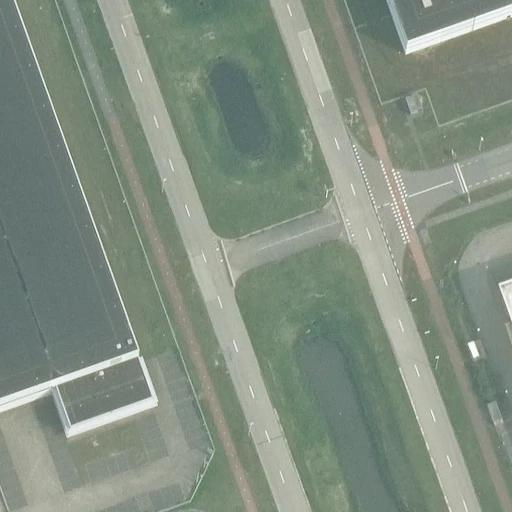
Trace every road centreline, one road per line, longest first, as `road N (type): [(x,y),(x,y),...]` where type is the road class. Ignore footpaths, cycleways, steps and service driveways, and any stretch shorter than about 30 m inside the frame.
road 1 (tertiary): [(110,0),(291,511)]
road 2 (tertiary): [(465,511),(358,216)]
road 3 (tertiary): [(358,216),(283,0)]
road 4 (unclassified): [(358,216),(511,160)]
road 5 (unknown): [(200,253),(358,216)]
